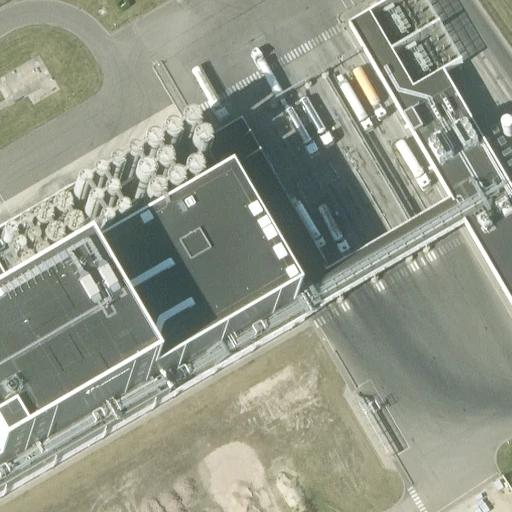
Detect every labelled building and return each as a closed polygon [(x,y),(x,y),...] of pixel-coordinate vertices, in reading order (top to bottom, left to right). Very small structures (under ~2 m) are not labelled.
[(437,10),(387,36),(408,76),(438,60),(444,72),(464,61),(437,10)] [(369,18),(348,31),(511,311),(511,194),(443,77),(414,94),(392,56),(369,18)] [(141,125),(150,142),(168,134),(166,130),(183,121),(157,67),(141,75),(160,115),(141,125)] [(139,79),(123,85),(136,120),(152,114),(139,79)] [(85,110),(111,163),(146,146),(119,90),(100,98),(102,101),(85,110)] [(91,164),(103,157),(81,114),(68,120),(91,164)] [(0,477),(293,308),(186,125),(0,233),(0,477)] [(37,140),(59,178),(70,171),(47,133),(37,140)]
